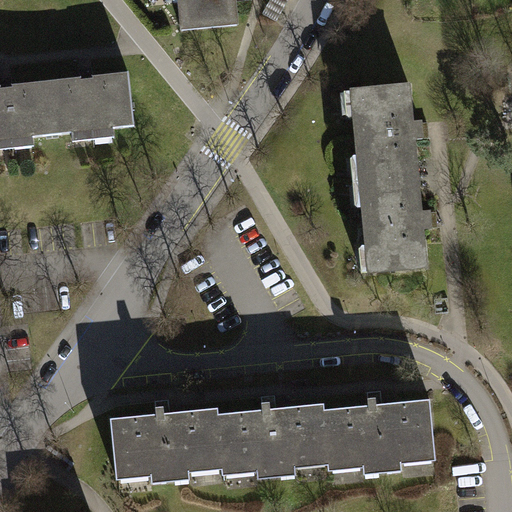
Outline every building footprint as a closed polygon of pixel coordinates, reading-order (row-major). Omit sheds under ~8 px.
[(178,0),(181,42),(246,37),(243,0),(178,0)] [(131,68),(0,80),(0,140),(137,127),(131,68)] [(408,80),(343,87),(353,180),(418,173),(408,80)] [(418,173),(353,180),(363,272),(428,265),(418,173)] [(323,410),(329,463),(362,460),(362,468),(364,468),(364,475),(402,471),(402,464),(402,456),(436,453),(430,399),(376,405),(376,398),(368,399),(369,405),(325,410),(323,410)] [(217,414),(223,467),(256,464),(256,472),(258,472),(258,479),(296,476),(295,468),(296,468),(296,460),(326,457),(327,463),(329,463),(323,410),(325,410),(324,404),(271,409),(270,403),(262,403),(262,410),(219,414),(217,414)] [(217,414),(219,414),(218,408),(164,414),(164,407),(156,408),(157,415),(110,419),(116,472),(150,469),(150,477),(151,477),(152,484),(190,480),(190,472),(190,464),(220,462),(221,468),(223,467),(217,414)]
